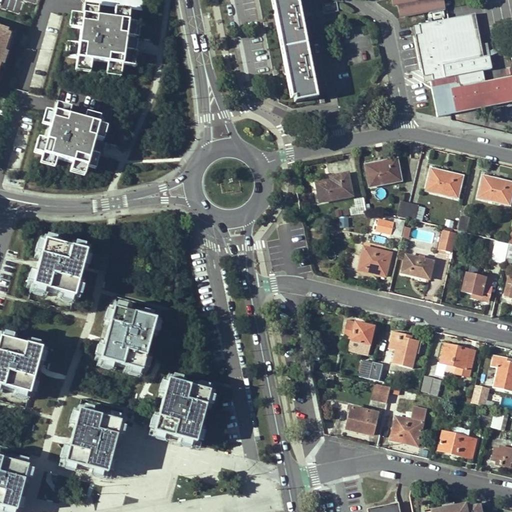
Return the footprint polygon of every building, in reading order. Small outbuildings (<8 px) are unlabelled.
[(294,97),(295,102),(316,98),(306,46),(296,0),(272,0),(291,98),(294,97)] [(396,0),(397,6),(403,5),(405,17),(406,17),(433,12),(434,19),(445,17),(443,9),(441,0),(396,0)] [(430,80),(431,81),(458,76),(460,87),(484,83),(481,70),(492,68),(487,42),(480,44),(475,12),(470,12),(445,17),(434,19),(412,24),(423,81),(430,80)] [(126,20),(80,14),(74,58),(120,64),(126,20)] [(0,24),(0,32),(8,35),(0,60),(0,86),(18,30),(0,24)] [(0,60),(8,35),(0,32),(0,60)] [(450,115),(462,113),(461,110),(511,100),(511,77),(484,83),(460,87),(458,76),(431,81),(437,117),(450,115)] [(52,111),(40,154),(84,167),(97,124),(52,111)] [(398,159),(365,165),(370,187),(402,180),(398,159)] [(462,176),(431,169),(425,191),(457,198),(462,176)] [(331,180),(321,182),(320,183),(319,185),(318,188),(320,202),(353,196),(348,173),(330,176),(331,180)] [(511,192),(511,182),(482,176),(477,197),(509,205),(511,192)] [(368,213),(365,198),(356,199),(358,207),(352,208),(352,215),(368,213)] [(402,217),(406,219),(410,204),(401,202),(398,216),(402,217)] [(418,206),(410,204),(406,219),(407,219),(414,220),(418,206)] [(458,231),(466,233),(469,218),(461,216),(458,231)] [(404,221),(395,219),(392,234),(401,237),(404,221)] [(68,299),(83,241),(42,230),(26,287),(68,299)] [(455,234),(444,231),(439,250),(451,252),(455,234)] [(509,244),(496,241),(492,258),(505,261),(509,244)] [(364,247),(360,264),(366,265),(365,269),(374,271),(373,273),(385,276),(390,253),(364,247)] [(433,262),(406,255),(401,273),(429,279),(433,262)] [(503,270),(509,272),(511,263),(505,261),(503,270)] [(365,269),(366,265),(360,264),(359,270),(373,273),(374,271),(365,269)] [(462,292),(473,294),(479,296),(479,299),(487,301),(492,280),(466,274),(462,292)] [(134,374),(147,323),(151,311),(110,299),(92,363),(134,374)] [(373,327),(348,321),(344,338),(352,340),(369,344),(373,327)] [(0,386),(34,396),(50,338),(8,327),(0,357),(0,386)] [(418,341),(411,340),(407,339),(407,335),(393,332),(390,348),(396,349),(393,363),(412,367),(418,341)] [(369,344),(352,340),(350,347),(367,351),(369,344)] [(470,350),(446,344),(441,363),(457,368),(456,374),(468,377),(470,370),(465,368),(470,350)] [(511,363),(508,363),(509,359),(494,356),(492,366),(497,367),(493,387),(511,391),(511,363)] [(369,378),(373,362),(363,360),(359,376),(369,378)] [(378,381),(381,371),(382,365),(373,362),(369,378),(378,381)] [(196,444),(209,394),(213,381),(172,370),(154,433),(196,444)] [(381,371),(378,381),(385,382),(387,373),(381,371)] [(433,378),(425,376),(421,391),(429,393),(430,389),(438,391),(441,381),(433,379),(433,378)] [(371,400),(377,401),(380,386),(375,384),(371,400)] [(388,387),(380,386),(377,401),(385,403),(388,387)] [(487,389),(476,386),(472,403),(483,405),(487,389)] [(511,408),(511,398),(502,397),(501,406),(511,408)] [(106,475),(119,424),(123,411),(82,400),(64,464),(106,475)] [(395,417),(391,434),(397,435),(396,439),(405,442),(405,443),(417,446),(426,410),(414,407),(411,421),(395,417)] [(351,408),(347,424),(351,425),(350,430),(372,435),(377,414),(351,408)] [(493,410),(484,408),(480,425),(489,427),(493,410)] [(491,427),(500,429),(503,413),(495,411),(491,427)] [(508,414),(503,413),(500,429),(504,430),(508,414)] [(452,434),(443,432),(438,451),(471,459),(476,440),(467,438),(469,431),(454,427),(452,434)] [(396,439),(397,435),(391,434),(390,439),(405,443),(405,442),(396,439)] [(511,441),(502,439),(500,447),(511,450),(511,441)] [(0,508),(12,511),(14,511),(30,455),(0,447),(0,508)] [(511,468),(511,450),(500,447),(500,449),(495,448),(492,460),(500,461),(499,465),(511,468)] [(479,511),(478,503),(430,511),(479,511)]
